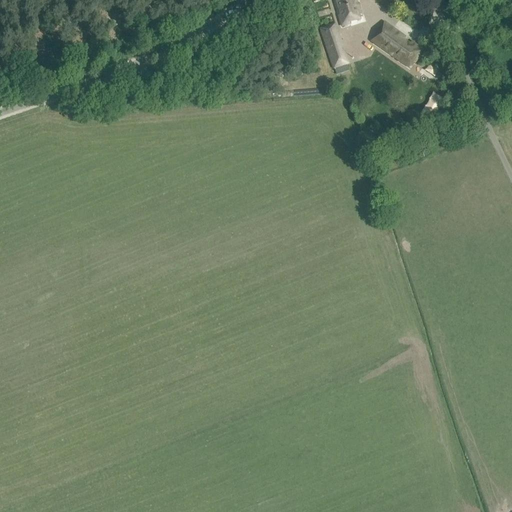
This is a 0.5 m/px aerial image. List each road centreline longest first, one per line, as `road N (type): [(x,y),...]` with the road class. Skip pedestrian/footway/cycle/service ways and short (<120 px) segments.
road 1 (unclassified): [(0,113),(112,73),(254,0)]
road 2 (unclassified): [(511,177),(439,0)]
